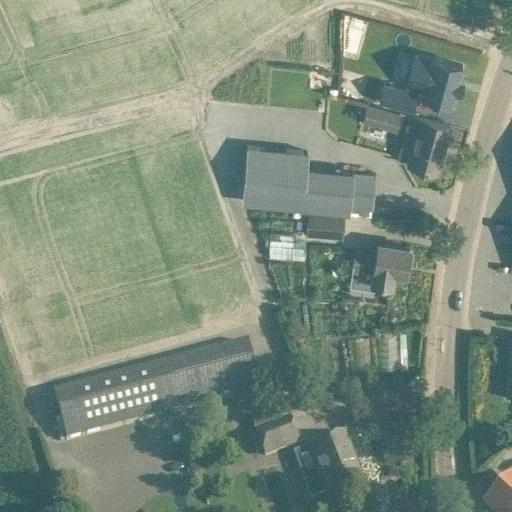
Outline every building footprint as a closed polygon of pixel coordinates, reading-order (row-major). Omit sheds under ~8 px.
[(306,9),(307,64),(338,63),(337,9),(306,9)] [(400,39),(408,15),(396,11),(388,35),(400,39)] [(365,21),(366,20),(343,14),(343,52),(356,55),(357,54),(355,53),(361,30),(362,31),(364,21),(365,21)] [(462,64),(415,52),(405,88),(383,82),(379,99),(411,107),(415,92),(451,102),(455,89),(459,90),(462,77),(458,76),(462,64)] [(437,171),(449,125),(415,115),(413,123),(406,122),(397,156),(409,159),(408,163),(437,171)] [(242,195),(350,205),(353,170),(306,166),(307,151),(247,145),(242,195)] [(343,214),(307,211),(305,233),(341,235),(343,214)] [(405,274),(407,260),(411,261),(413,251),(409,250),(410,247),(378,242),(376,253),(355,249),(353,266),(352,265),(349,286),(374,290),(375,282),(391,285),(393,272),(405,274)] [(54,394),(66,441),(260,390),(247,343),(54,394)] [(298,444),(289,420),(256,432),(265,456),(298,444)] [(383,456),(412,449),(406,421),(376,428),(383,456)] [(345,456),(338,437),(308,448),(318,475),(312,478),(309,484),(313,494),(319,496),(325,493),(326,495),(361,482),(351,453),(345,456)] [(503,483),(485,503),(494,511),(511,511),(511,488),(508,488),(503,483)]
